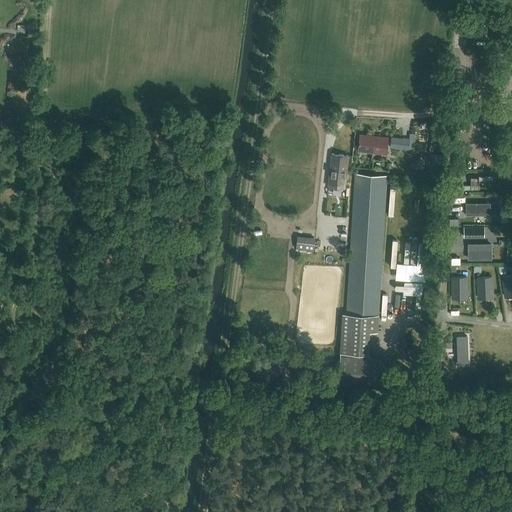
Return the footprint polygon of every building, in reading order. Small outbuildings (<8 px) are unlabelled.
[(11,55),(11,70),(24,70),(24,55),(11,55)] [(331,119),(328,113),(322,116),(325,122),(331,119)] [(413,149),(415,134),(410,133),(409,139),(391,137),(390,147),(409,149),(409,148),(413,149)] [(386,153),(388,137),(359,134),(358,150),(386,153)] [(345,187),(348,155),(331,153),(328,185),(345,187)] [(441,154),(431,153),(428,174),(439,175),(441,154)] [(378,315),(387,175),(355,173),(346,313),(342,313),(339,385),(389,388),(390,358),(368,355),(370,332),(377,332),(378,315)] [(482,182),(482,174),(459,174),(459,187),(478,188),(478,182),(482,182)] [(485,205),(485,198),(462,197),(461,211),(481,211),(481,205),(485,205)] [(488,229),(488,221),(465,221),(465,235),(484,235),(484,229),(488,229)] [(314,251),(316,238),(298,235),(296,249),(314,251)] [(468,245),(468,258),(488,258),(488,252),(491,252),(491,244),(468,245)] [(511,295),(511,275),(503,277),(505,296),(511,295)] [(493,297),(492,277),(478,278),(479,298),(493,297)] [(466,278),(452,278),(453,298),(467,297),(466,278)] [(416,301),(417,282),(398,281),(398,284),(390,283),(389,295),(400,296),(399,302),(410,303),(410,301),(416,301)] [(455,341),(455,361),(468,361),(468,338),(461,338),(461,341),(455,341)]
